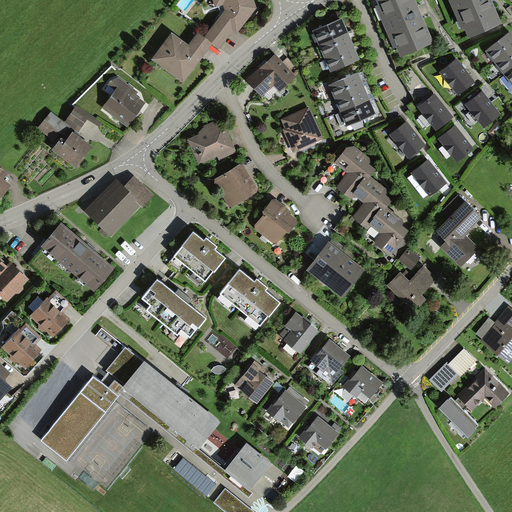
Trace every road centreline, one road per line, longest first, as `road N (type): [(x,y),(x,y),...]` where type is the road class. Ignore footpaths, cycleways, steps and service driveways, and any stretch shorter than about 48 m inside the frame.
road 1 (residential): [(189,206),(406,380),(511,265)]
road 2 (track): [(283,511),(406,380),(490,511)]
road 3 (residential): [(189,206),(49,357)]
road 4 (residential): [(218,77),(273,177),(315,210)]
road 5 (tertiary): [(134,156),(0,223)]
